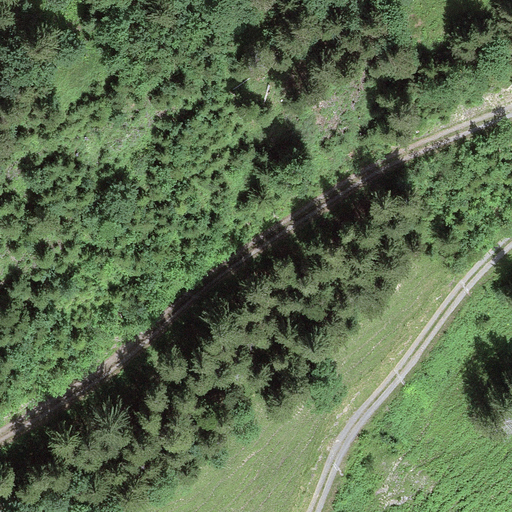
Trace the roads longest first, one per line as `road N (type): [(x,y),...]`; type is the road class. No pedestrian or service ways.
road 1 (track): [(0,422),(119,343),(261,226),(403,152),(511,107)]
road 2 (track): [(511,241),(352,427),(316,511)]
